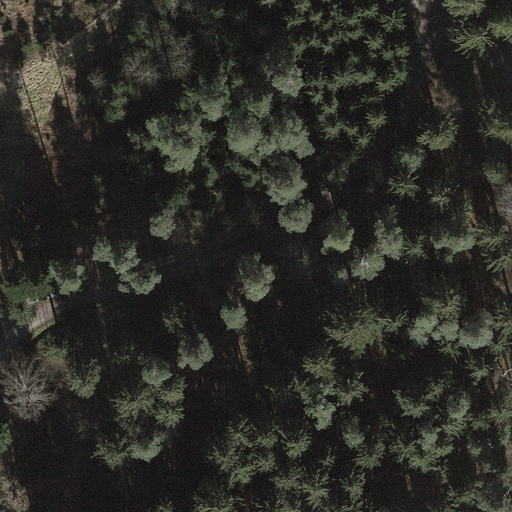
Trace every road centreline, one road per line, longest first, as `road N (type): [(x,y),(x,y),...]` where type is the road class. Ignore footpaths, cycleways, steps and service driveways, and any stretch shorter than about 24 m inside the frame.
road 1 (track): [(0,324),(301,221),(401,120),(434,31)]
road 2 (track): [(410,0),(434,31),(511,70)]
